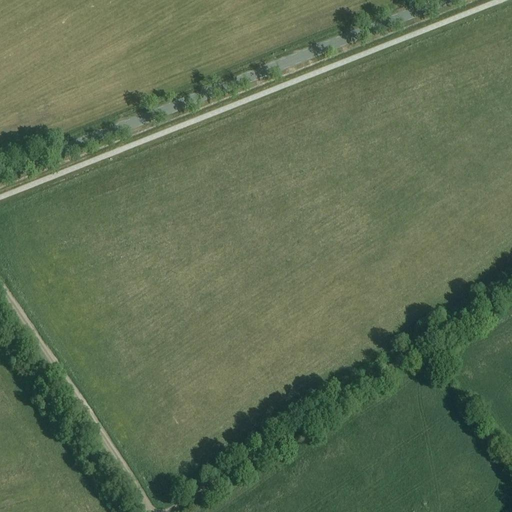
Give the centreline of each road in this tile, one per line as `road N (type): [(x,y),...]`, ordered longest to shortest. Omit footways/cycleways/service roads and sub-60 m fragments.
road 1 (tertiary): [(0,176),(448,0)]
road 2 (track): [(511,287),(168,511)]
road 3 (track): [(0,284),(150,511)]
